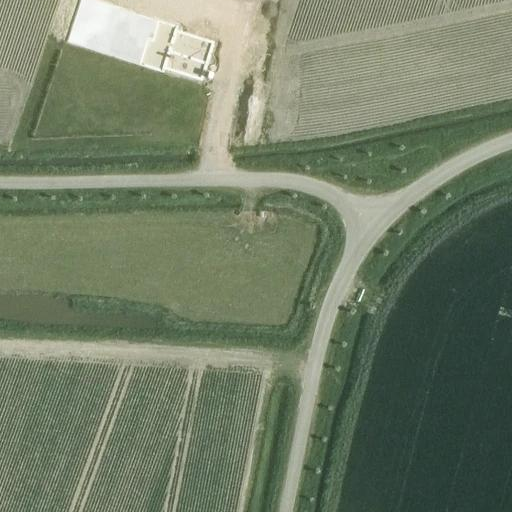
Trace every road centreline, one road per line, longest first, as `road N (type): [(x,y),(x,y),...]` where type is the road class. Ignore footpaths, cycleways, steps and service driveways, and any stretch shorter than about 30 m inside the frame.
road 1 (unclassified): [(0,181),(273,178),(331,195),(369,222)]
road 2 (unclassified): [(287,511),(314,346),(369,222)]
road 3 (unclassified): [(369,222),(475,154),(511,141)]
